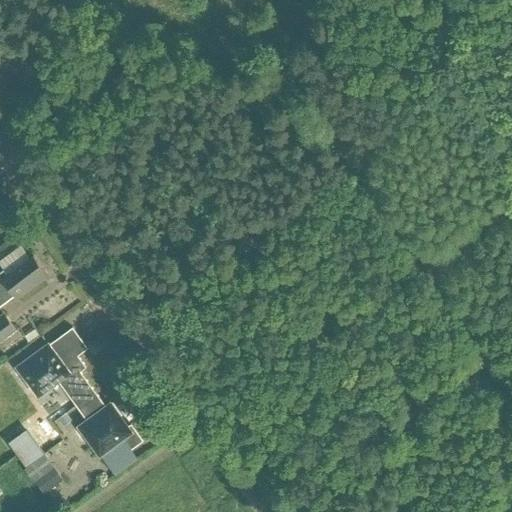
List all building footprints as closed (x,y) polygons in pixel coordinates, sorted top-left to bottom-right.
[(17,296),(47,276),(34,255),(7,273),(4,268),(0,270),(0,302),(15,293),(17,296)] [(0,341),(18,328),(5,310),(0,314),(0,341)] [(48,346),(21,366),(38,390),(58,376),(74,397),(89,386),(80,373),(86,369),(72,350),(82,343),(72,329),(48,346)] [(105,409),(89,386),(74,397),(90,420),(83,426),(100,450),(123,433),(132,444),(140,439),(128,422),(124,425),(110,406),(105,409)] [(46,452),(36,439),(16,453),(26,466),(46,452)] [(43,493),(63,479),(54,466),(34,480),(43,493)]
